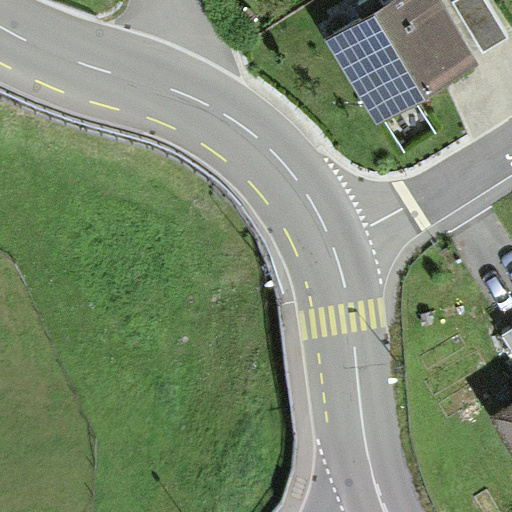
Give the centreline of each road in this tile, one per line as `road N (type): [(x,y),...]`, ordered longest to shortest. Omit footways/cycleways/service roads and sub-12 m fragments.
road 1 (tertiary): [(0,27),(77,61),(176,90),(240,123),(289,165),(332,237)]
road 2 (tertiary): [(332,237),(365,440),(386,511)]
road 3 (residential): [(332,237),(432,193),(511,143)]
